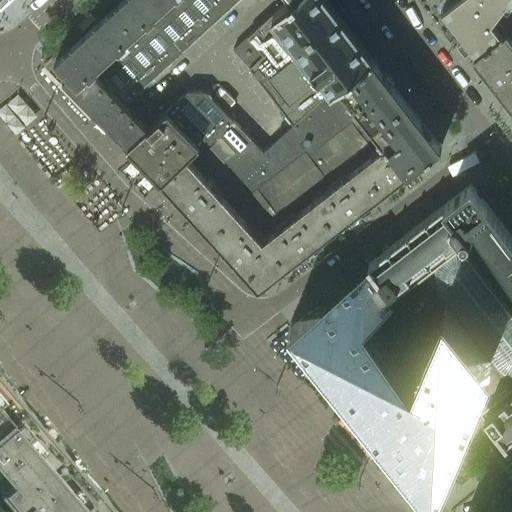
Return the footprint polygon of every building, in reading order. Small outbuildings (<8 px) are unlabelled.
[(196,38),(161,0),(120,0),(85,32),(138,91),(196,38)] [(225,11),(215,0),(161,0),(196,38),(225,11)] [(237,0),(215,0),(225,11),(237,0)] [(373,56),(329,0),(285,0),(247,35),(263,53),(249,66),(294,123),(331,89),(373,56)] [(495,17),(507,2),(504,0),(448,0),(450,2),(441,9),(476,54),(505,31),(495,17)] [(511,39),(505,31),(476,54),(474,56),(511,105),(511,39)] [(138,91),(85,32),(50,64),(70,85),(90,66),(125,103),(138,91)] [(263,53),(247,35),(233,48),(249,66),(263,53)] [(199,144),(162,180),(258,286),(442,145),(373,56),(331,89),(294,123),(263,150),(230,115),(199,144)] [(137,114),(125,103),(90,66),(70,85),(115,132),(127,144),(148,126),(137,114)] [(188,89),(148,126),(127,144),(162,180),(199,144),(230,115),(205,90),(188,89)] [(506,384),(476,409),(506,449),(511,444),(511,238),(468,182),(367,262),(397,300),(427,276),(506,384)] [(368,260),(360,251),(340,268),(347,277),(368,260)] [(475,402),(487,377),(444,319),(411,392),(363,332),(396,305),(364,265),(289,323),(431,491),(434,495),(475,402)] [(0,369),(0,511),(122,511),(93,478),(0,369)] [(511,511),(511,486),(510,485),(477,511),(511,511)]
